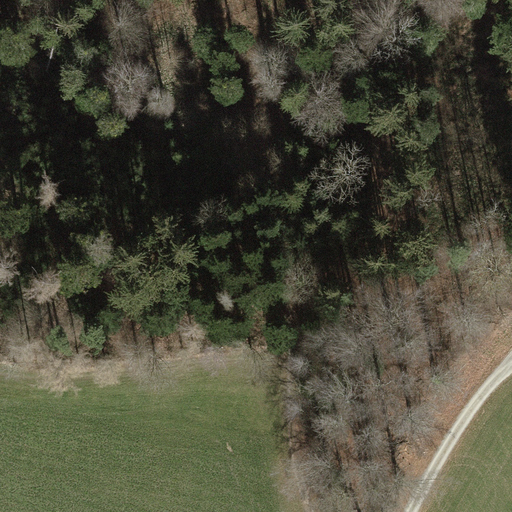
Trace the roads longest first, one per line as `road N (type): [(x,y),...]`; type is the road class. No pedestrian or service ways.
road 1 (track): [(407,511),(511,372)]
road 2 (track): [(311,511),(293,454),(290,366)]
